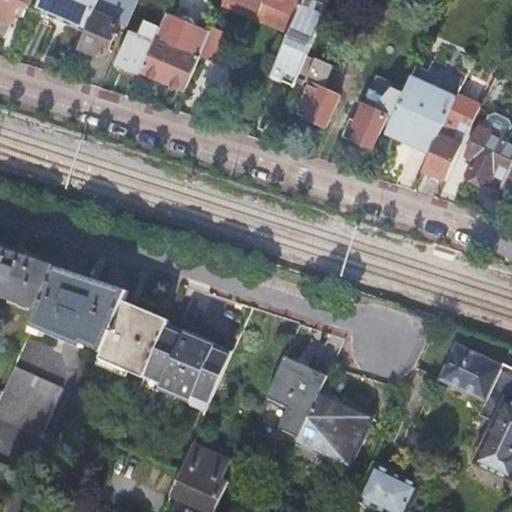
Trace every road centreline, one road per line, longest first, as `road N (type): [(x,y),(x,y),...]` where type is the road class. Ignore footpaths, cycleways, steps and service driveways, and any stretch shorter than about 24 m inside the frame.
road 1 (residential): [(511,247),(0,80)]
road 2 (residential): [(0,210),(395,340)]
